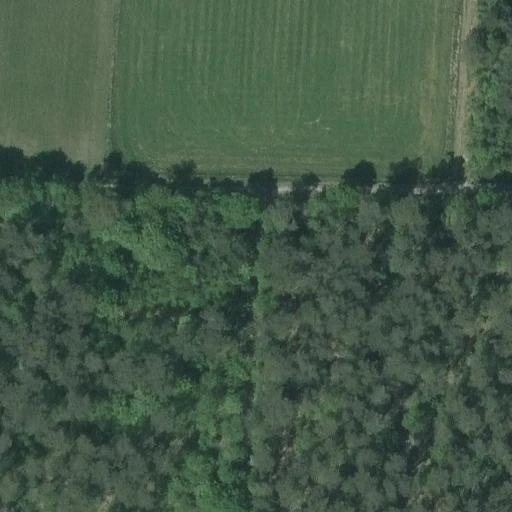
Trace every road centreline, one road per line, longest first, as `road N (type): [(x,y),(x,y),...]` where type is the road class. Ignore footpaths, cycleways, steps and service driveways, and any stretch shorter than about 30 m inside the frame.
road 1 (track): [(239,511),(258,176)]
road 2 (track): [(258,176),(0,173)]
road 3 (track): [(511,180),(258,176)]
road 4 (track): [(465,0),(453,178)]
